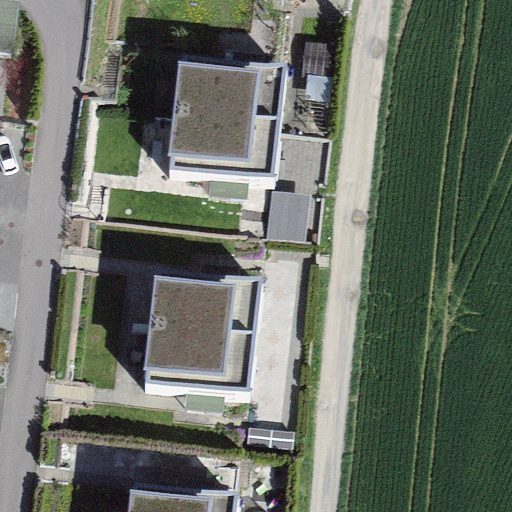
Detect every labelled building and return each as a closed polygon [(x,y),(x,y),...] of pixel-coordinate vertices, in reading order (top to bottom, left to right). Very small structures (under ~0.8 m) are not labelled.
[(15,5),(0,3),(0,56),(12,58),(15,5)] [(182,66),(176,123),(281,134),(287,77),(182,66)] [(176,123),(170,180),(275,192),(281,134),(176,123)] [(157,279),(151,336),(256,348),(262,291),(157,279)] [(151,336),(145,394),(250,405),(256,348),(151,336)] [(134,492),(131,511),(237,511),(238,504),(134,492)]
